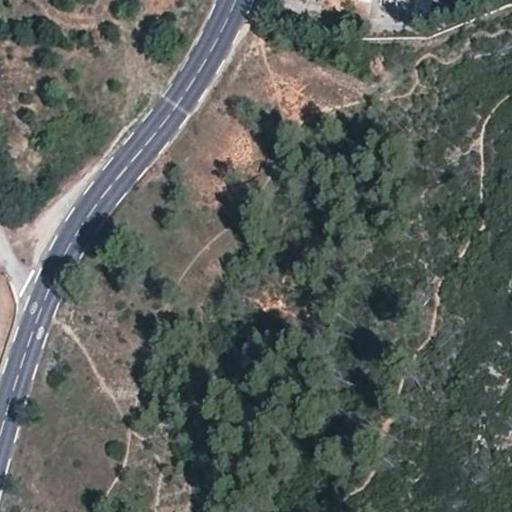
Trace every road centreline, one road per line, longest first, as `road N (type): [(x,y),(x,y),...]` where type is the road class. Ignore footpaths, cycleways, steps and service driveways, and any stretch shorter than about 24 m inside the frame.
road 1 (tertiary): [(237,0),(186,84),(66,242),(35,308)]
road 2 (tertiary): [(35,308),(0,440)]
